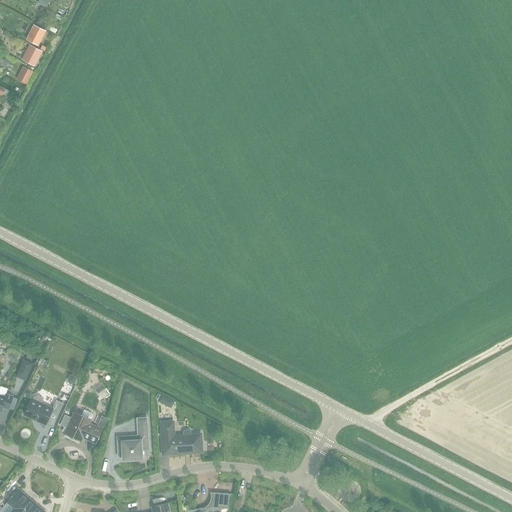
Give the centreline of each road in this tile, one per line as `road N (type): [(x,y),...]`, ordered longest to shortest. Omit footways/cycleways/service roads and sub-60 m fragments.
road 1 (tertiary): [(337,413),(0,231)]
road 2 (residential): [(74,479),(123,485),(218,465),(298,482)]
road 3 (tertiary): [(511,501),(337,413)]
road 4 (track): [(511,342),(373,417),(337,413)]
